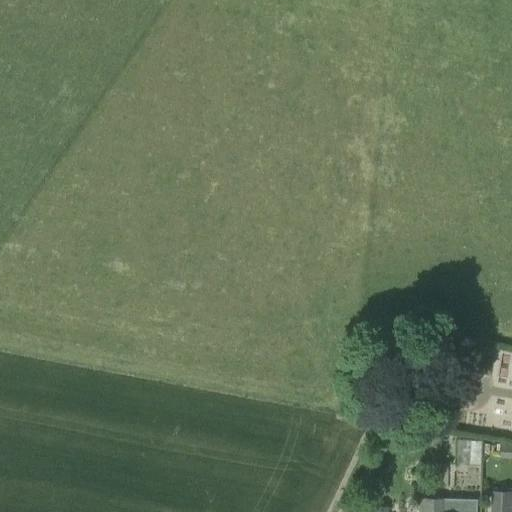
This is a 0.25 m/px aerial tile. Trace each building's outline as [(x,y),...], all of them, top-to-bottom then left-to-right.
[(374,361),(362,359),(359,377),(370,379),(374,361)] [(482,441),(457,439),(456,464),(481,464),(482,441)] [(511,444),(500,444),(500,458),(511,458),(511,444)] [(511,511),(511,493),(511,491),(491,490),(489,511),(511,511)] [(476,511),(477,499),(420,497),(419,511),(476,511)]
